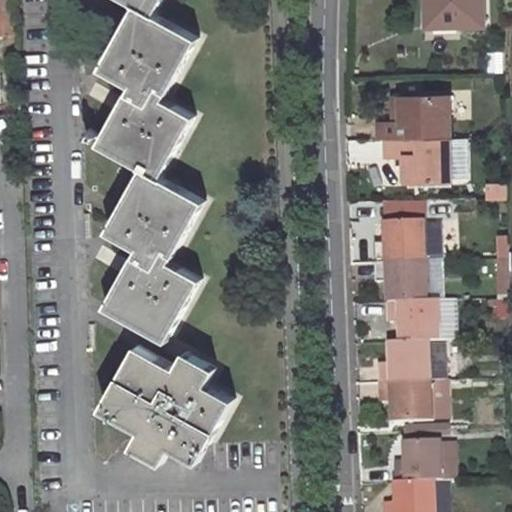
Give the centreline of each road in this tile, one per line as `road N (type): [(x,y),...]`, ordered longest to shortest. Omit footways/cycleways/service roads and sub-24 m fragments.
road 1 (residential): [(325,0),(340,511)]
road 2 (residential): [(22,511),(9,191),(0,179)]
